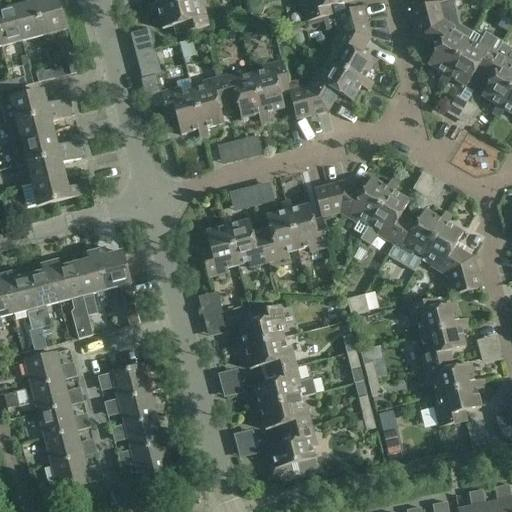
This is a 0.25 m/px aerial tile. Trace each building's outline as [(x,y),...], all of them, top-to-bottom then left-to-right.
[(44,37),(34,0),(24,0),(26,6),(14,9),(23,43),(44,37)] [(34,0),(44,37),(65,32),(56,0),(49,0),(44,1),(44,0),(34,0)] [(153,0),(157,10),(195,0),(153,0)] [(199,11),(196,0),(195,0),(157,10),(162,31),(179,28),(181,36),(210,29),(204,10),(199,11)] [(339,29),(368,22),(364,9),(334,17),(332,8),(348,5),(346,0),(305,0),(306,3),(301,5),(306,25),(335,18),(339,29)] [(412,10),(415,23),(456,14),(453,0),(412,10)] [(23,43),(14,9),(3,12),(1,5),(0,5),(0,38),(2,48),(23,43)] [(456,14),(415,23),(420,41),(438,53),(429,66),(448,77),(468,42),(473,34),(458,25),(456,14)] [(373,39),(368,22),(339,29),(340,35),(330,51),(335,55),(330,64),(365,84),(377,64),(363,56),(373,39)] [(136,56),(156,51),(150,31),(131,35),(136,56)] [(498,54),(483,79),(490,83),(481,97),(500,109),(511,88),(511,68),(511,69),(511,68),(511,62),(506,59),(511,48),(511,39),(508,37),(498,54)] [(186,42),(180,44),(184,59),(196,56),(193,45),(187,46),(186,42)] [(483,79),(498,54),(480,43),(477,48),(468,42),(448,77),(466,88),(475,74),(483,79)] [(156,51),(136,56),(141,76),(161,71),(156,51)] [(66,60),(71,76),(79,74),(75,58),(66,60)] [(265,73),(254,76),(264,116),(286,111),(281,94),(289,92),(297,122),(310,119),(303,89),(301,90),(299,81),(288,84),(283,64),(264,69),(265,73)] [(303,89),(310,119),(330,114),(340,95),(353,103),(365,84),(330,64),(324,73),(319,70),(309,88),(303,89)] [(55,80),(52,71),(37,75),(39,84),(55,80)] [(223,79),(230,107),(238,105),(243,121),(264,116),(254,76),(243,79),(242,74),(223,79)] [(182,136),(203,131),(193,92),(190,80),(177,83),(178,90),(162,94),(158,76),(142,80),(150,112),(165,108),(168,123),(178,120),(182,136)] [(11,82),(13,91),(27,87),(25,78),(11,82)] [(230,107),(223,79),(203,84),(204,89),(193,92),(203,131),(225,126),(221,109),(230,107)] [(0,94),(13,91),(11,82),(0,84),(0,94)] [(511,88),(500,109),(511,115),(511,88)] [(6,126),(69,110),(66,101),(47,105),(44,93),(10,102),(1,104),(6,126)] [(11,147),(55,136),(52,123),(71,118),(69,110),(6,126),(11,147)] [(473,134),(462,156),(484,166),(494,144),(473,134)] [(55,136),(11,147),(17,168),(80,152),(77,143),(58,148),(55,136)] [(240,145),(244,160),(253,158),(253,160),(263,157),(258,138),(248,140),(248,143),(240,145)] [(244,160),(240,145),(231,147),(230,145),(217,148),(222,168),(235,165),(234,163),(244,160)] [(32,186),(66,177),(63,165),(82,160),(80,152),(17,168),(17,169),(27,166),(32,186)] [(420,169),(411,184),(432,197),(441,182),(420,169)] [(66,177),(32,186),(32,187),(22,189),(27,211),(79,198),(79,197),(90,194),(88,185),(69,189),(66,177)] [(345,184),(328,188),(336,216),(341,215),(358,226),(361,221),(369,226),(360,241),(362,242),(391,192),(372,181),(363,195),(345,184)] [(250,191),(255,208),(264,205),(265,207),(276,204),(270,184),(260,187),(260,188),(250,191)] [(330,249),(323,220),(336,216),(328,188),(314,191),(322,221),(314,222),(311,207),(288,213),(299,252),(309,249),(310,254),(330,249)] [(255,208),(250,191),(242,192),(242,191),(229,195),(234,214),(247,211),(246,210),(255,208)] [(395,247),(410,222),(401,217),(410,203),(391,192),(362,242),(371,247),(378,237),(395,247)] [(299,252),(288,213),(268,218),(272,234),(262,236),(270,265),(289,260),(287,255),(299,252)] [(425,259),(445,224),(426,213),(417,227),(410,222),(395,247),(411,257),(415,253),(425,259)] [(270,265),(262,236),(253,238),(249,223),(229,228),(239,267),(249,265),(250,270),(270,265)] [(448,279),(449,284),(478,277),(473,260),(455,249),(464,235),(445,224),(425,259),(433,263),(431,268),(448,279)] [(239,267),(229,228),(206,234),(211,250),(202,252),(209,280),(230,275),(229,269),(239,267)] [(105,252),(96,253),(106,293),(119,289),(124,309),(135,306),(122,254),(107,258),(105,252)] [(106,293),(96,253),(88,255),(90,262),(75,266),(88,318),(97,316),(92,296),(106,293)] [(88,318),(75,266),(60,269),(58,263),(49,266),(59,305),(72,301),(74,311),(71,314),(78,341),(92,337),(87,318),(88,318)] [(59,305),(49,266),(41,268),(43,274),(27,278),(40,330),(51,327),(46,308),(59,305)] [(40,330),(27,278),(14,281),(12,275),(3,278),(13,317),(26,313),(31,332),(40,330)] [(481,290),(478,277),(449,284),(453,297),(481,290)] [(0,328),(1,328),(0,323),(0,320),(13,317),(3,278),(0,278),(0,328)] [(204,319),(223,314),(218,294),(198,299),(204,319)] [(357,300),(361,316),(370,314),(365,298),(357,300)] [(361,316),(357,300),(348,302),(352,318),(361,316)] [(421,338),(461,328),(455,306),(440,311),(437,301),(408,309),(413,329),(418,328),(421,338)] [(245,349),(284,339),(282,328),(286,327),(281,307),(253,314),(255,324),(239,328),(245,349)] [(223,314),(204,319),(209,340),(228,335),(223,314)] [(424,368),(453,361),(451,353),(467,349),(461,328),(421,338),(424,349),(419,350),(424,368)] [(477,337),(482,363),(501,359),(496,333),(477,337)] [(347,355),(357,353),(353,338),(343,340),(347,355)] [(268,375),(297,368),(292,349),(287,350),(284,339),(245,349),(250,371),(266,367),(268,375)] [(357,353),(347,355),(351,372),(361,369),(357,353)] [(31,389),(77,377),(75,370),(68,372),(66,366),(60,368),(56,354),(24,362),(31,389)] [(437,398),(477,387),(471,367),(455,372),(453,361),(424,368),(429,389),(434,387),(437,398)] [(368,383),(378,380),(374,363),(364,366),(368,383)] [(104,404),(105,405),(150,393),(143,367),(98,379),(100,386),(107,384),(108,391),(114,389),(117,400),(104,404)] [(297,368),(268,375),(271,384),(255,388),(260,410),(299,400),(300,400),(315,396),(312,380),(301,383),(297,368)] [(77,378),(77,377),(31,389),(38,415),(83,403),(82,396),(74,398),(73,391),(65,394),(63,382),(77,378)] [(378,380),(368,383),(372,399),(382,397),(378,380)] [(477,387),(437,398),(439,409),(435,410),(440,430),(469,423),(467,414),(483,410),(477,387)] [(150,393),(105,405),(106,412),(114,410),(115,416),(121,415),(124,426),(111,429),(111,431),(157,419),(150,393)] [(20,409),(16,394),(4,397),(8,412),(20,409)] [(363,416),(372,414),(368,397),(358,399),(363,416)] [(284,437),(313,429),(307,409),(302,411),(300,400),(299,400),(260,410),(266,431),(281,427),(284,437)] [(84,404),(83,403),(38,415),(44,441),(90,429),(88,422),(81,424),(80,418),(71,420),(69,408),(84,404)] [(511,430),(511,413),(496,417),(500,433),(511,430)] [(372,414),(363,416),(367,433),(377,431),(372,414)] [(157,419),(111,431),(113,438),(120,436),(122,442),(128,441),(131,452),(117,455),(118,456),(164,444),(157,419)] [(387,449),(400,445),(392,423),(380,427),(387,449)] [(90,430),(90,429),(44,441),(51,467),(97,455),(95,447),(87,449),(86,444),(78,446),(75,435),(90,430)] [(313,429),(284,437),(286,446),(270,450),(275,465),(264,468),(268,482),(294,475),(317,469),(312,450),(317,449),(313,429)] [(164,444),(118,456),(119,463),(127,462),(128,468),(135,467),(139,479),(171,471),(164,444)] [(97,456),(97,455),(51,467),(58,493),(104,481),(101,472),(94,474),(93,469),(83,472),(81,460),(97,456)] [(483,492),(486,511),(511,511),(511,504),(509,487),(501,488),(503,495),(496,496),(498,503),(486,506),(483,492)] [(486,511),(483,492),(475,494),(477,500),(471,502),(472,508),(459,511),(458,511),(486,511)]
